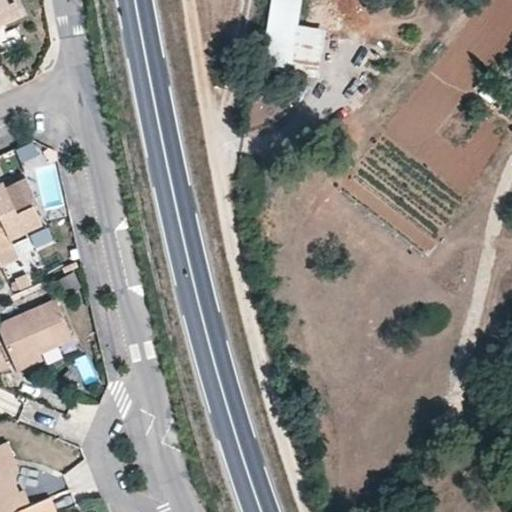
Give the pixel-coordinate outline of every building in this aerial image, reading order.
[(302,0),(270,0),(259,69),(317,78),(325,31),(298,27),(302,0)] [(0,253),(31,238),(27,232),(42,224),(34,208),(39,205),(26,178),(6,186),(2,183),(0,184),(0,253)] [(53,297),(0,320),(0,325),(16,363),(72,338),(53,297)] [(0,348),(0,368),(9,365),(0,348)] [(15,511),(29,507),(0,450),(0,511),(15,511)] [(56,511),(50,496),(29,507),(15,511),(56,511)]
